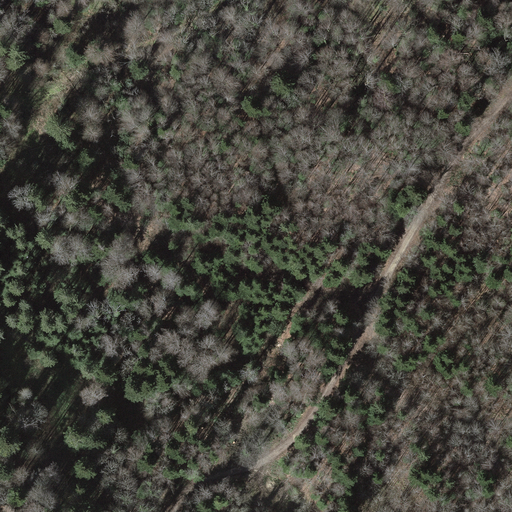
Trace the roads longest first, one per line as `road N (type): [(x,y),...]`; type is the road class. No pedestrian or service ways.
road 1 (track): [(511,92),(464,144),(394,261),(352,352),(290,442),(263,462),(199,483),(169,511)]
road 2 (track): [(352,352),(399,396),(443,417),(511,421)]
